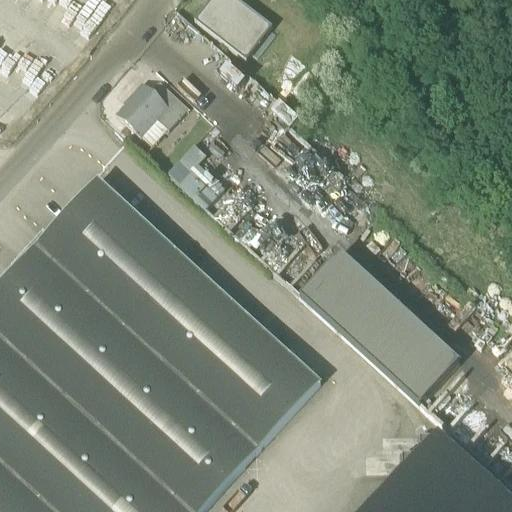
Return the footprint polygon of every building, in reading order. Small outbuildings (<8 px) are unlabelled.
[(244,1),(242,0),(215,0),(196,25),(246,65),(271,32),(239,7),(244,1)] [(141,143),(158,124),(170,135),(189,114),(159,87),(151,97),(142,89),(131,101),(132,102),(116,120),(141,143)] [(198,170),(194,175),(193,174),(204,161),(195,153),(179,171),(178,170),(168,181),(206,215),(225,195),(198,170)] [(511,511),(511,509),(438,438),(367,511),(207,511),(320,389),(98,186),(0,293),(0,511),(511,511)] [(340,260),(300,303),(419,412),(459,369),(340,260)]
